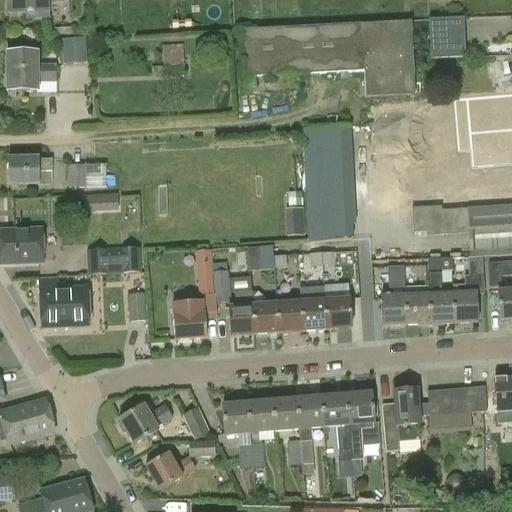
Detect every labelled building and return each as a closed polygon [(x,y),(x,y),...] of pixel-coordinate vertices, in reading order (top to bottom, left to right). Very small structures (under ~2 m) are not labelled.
[(27,20),(47,19),(46,0),(6,0),(7,16),(26,15),(27,20)] [(429,22),(431,61),(466,59),(463,19),(439,20),(438,4),(425,4),(426,22),(429,22)] [(365,100),(414,97),(410,24),(241,32),(244,94),(256,93),(255,78),(364,73),(365,100)] [(61,41),(62,66),(86,64),(84,40),(61,41)] [(184,77),(182,46),(162,47),(163,68),(151,69),(152,78),(184,77)] [(35,94),(35,84),(55,84),(55,67),(36,67),(36,55),(6,55),(6,94),(35,94)] [(497,81),(499,93),(511,91),(511,76),(511,77),(511,79),(497,81)] [(511,93),(446,100),(451,155),(464,154),(466,172),(511,167),(511,93)] [(355,225),(349,127),(301,130),(307,244),(353,242),(352,226),(355,225)] [(7,160),(8,174),(6,174),(6,185),(8,185),(8,186),(52,186),(51,161),(37,162),(37,160),(7,160)] [(67,168),(67,190),(95,190),(94,163),(83,163),(83,167),(67,168)] [(116,196),(82,198),(83,215),(117,214),(116,196)] [(454,212),(454,208),(411,211),(413,235),(425,234),(426,238),(467,236),(468,260),(511,257),(511,207),(466,210),(454,212)] [(288,209),(287,237),(304,237),(305,209),(288,209)] [(0,266),(43,264),(42,231),(0,232),(0,266)] [(273,272),(272,258),(271,258),(271,249),(246,250),(248,273),(273,272)] [(139,250),(108,252),(86,253),(87,278),(140,275),(139,250)] [(352,253),(319,255),(320,269),(334,268),(334,276),(353,275),(352,253)] [(320,269),(319,255),(308,256),(309,269),(320,269)] [(285,257),(272,258),(273,272),(286,271),(285,257)] [(452,287),(452,294),(453,324),(477,323),(475,293),(473,293),(472,284),(483,283),(481,259),(462,260),(464,287),(452,287)] [(452,294),(440,295),(439,274),(451,273),(451,261),(427,262),(428,288),(427,288),(429,325),(453,324),(452,294)] [(486,268),(488,289),(500,288),(499,279),(511,278),(511,263),(490,265),(486,268)] [(411,281),(411,267),(402,268),(402,281),(411,281)] [(226,272),(211,274),(214,296),(215,307),(230,305),(228,281),(227,281),(226,272)] [(214,296),(211,274),(197,275),(199,301),(171,303),(173,318),(175,342),(207,339),(206,321),(216,320),(215,307),(214,296)] [(40,330),(87,328),(85,290),(55,291),(55,281),(37,282),(40,330)] [(381,327),(405,326),(404,297),(402,281),(391,282),(392,297),(380,298),(381,327)] [(407,289),(407,297),(404,297),(405,326),(429,325),(427,288),(407,289)] [(511,320),(511,292),(496,294),(498,322),(511,320)] [(228,339),(252,337),(250,308),(252,308),(251,293),(233,295),(235,309),(226,310),(228,339)] [(126,297),(127,324),(146,323),(144,295),(126,297)] [(347,301),(324,302),(326,331),(349,330),(347,301)] [(324,302),(299,304),(301,333),(326,331),(324,302)] [(299,304),(275,306),(277,335),(301,333),(299,304)] [(275,306),(252,308),(250,308),(252,337),(277,335),(275,306)] [(511,378),(494,381),(496,412),(511,411),(511,378)] [(472,390),(474,414),(486,413),(485,389),(472,390)] [(461,390),(449,391),(451,416),(463,415),(461,390)] [(472,390),(461,390),(463,415),(470,414),(474,414),(472,390)] [(449,391),(438,392),(440,417),(451,416),(449,391)] [(417,427),(420,427),(416,392),(392,394),(394,418),(383,419),(386,455),(399,454),(398,445),(418,444),(417,427)] [(440,417),(438,392),(426,393),(427,405),(428,418),(440,417)] [(369,395),(345,397),(347,427),(350,462),(351,475),(361,474),(360,463),(363,463),(362,449),(380,447),(377,425),(372,425),(369,395)] [(321,399),(323,429),(335,428),(338,463),(350,462),(347,427),(345,397),(321,399)] [(323,429),(321,399),(296,401),(298,432),(300,467),(301,477),(313,476),(310,431),(323,429)] [(296,401),(271,403),(274,434),(297,432),(298,443),(287,444),(289,468),(300,467),(298,432),(296,401)] [(0,444),(7,442),(8,446),(53,433),(44,402),(0,413),(0,419),(0,421),(0,420),(0,444)] [(271,403),(247,405),(249,436),(274,434),(271,403)] [(249,436),(247,405),(222,407),(224,438),(249,436)] [(157,431),(155,428),(171,419),(164,407),(149,417),(142,406),(116,422),(118,425),(116,428),(120,434),(124,435),(131,447),(157,431)] [(198,410),(182,417),(194,443),(209,436),(198,410)] [(213,444),(187,445),(188,461),(213,460),(213,444)] [(264,470),(262,446),(249,447),(252,471),(264,470)] [(249,447),(237,449),(239,472),(252,471),(249,447)] [(186,460),(173,467),(166,455),(143,468),(157,491),(193,471),(186,460)] [(0,478),(0,503),(13,502),(11,478),(0,478)] [(91,511),(83,480),(39,492),(43,506),(23,511),(91,511)]
